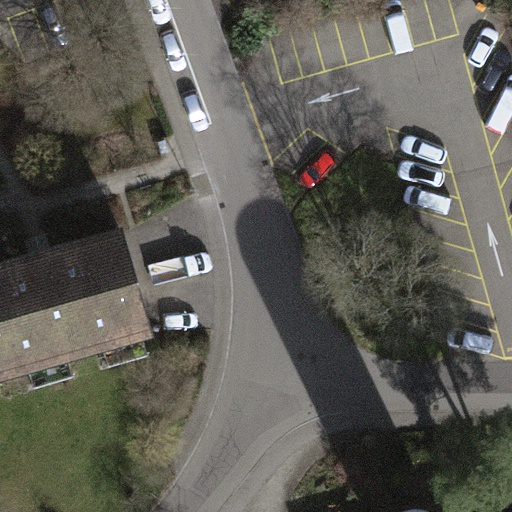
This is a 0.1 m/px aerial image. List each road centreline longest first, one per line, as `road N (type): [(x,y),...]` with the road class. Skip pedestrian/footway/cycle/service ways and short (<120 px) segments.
road 1 (residential): [(285,379),(270,273),(232,134),(177,0)]
road 2 (residential): [(285,379),(511,382)]
road 3 (residential): [(181,511),(235,455),(285,379)]
